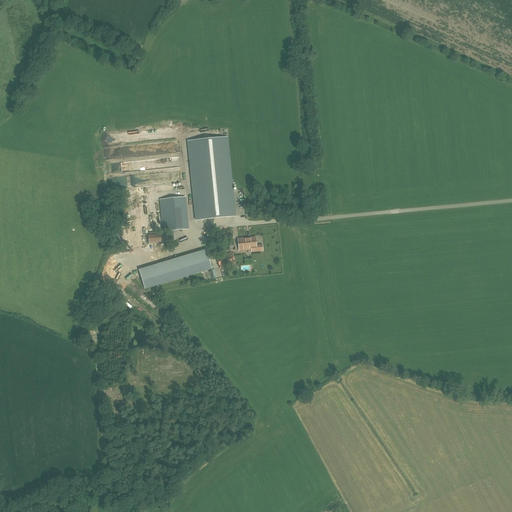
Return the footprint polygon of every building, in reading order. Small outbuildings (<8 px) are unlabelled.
[(204,219),(235,216),(227,138),(188,141),(196,220),(204,219)] [(186,198),(160,200),(163,231),(189,229),(186,198)] [(163,234),(148,236),(149,244),(164,242),(163,234)] [(255,237),(238,239),(239,251),(251,250),(252,252),(262,250),(262,245),(256,246),(255,237)] [(145,288),(213,271),(208,250),(140,268),(145,288)] [(232,252),(216,257),(220,269),(236,265),(232,252)] [(209,271),(212,279),(218,277),(215,269),(209,271)]
